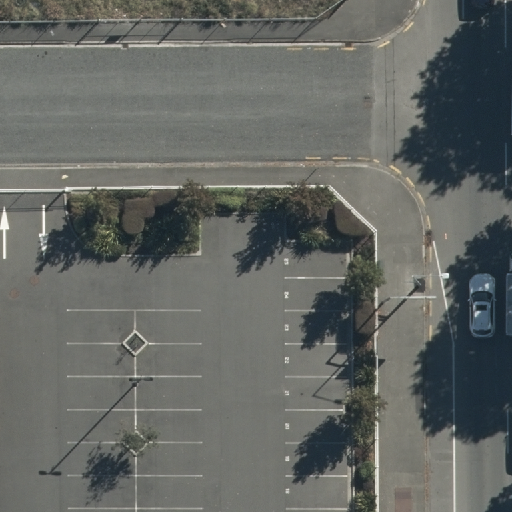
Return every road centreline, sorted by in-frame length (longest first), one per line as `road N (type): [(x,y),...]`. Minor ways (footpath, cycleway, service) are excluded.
road 1 (unclassified): [(0,122),(511,119)]
road 2 (unknown): [(233,511),(225,286),(197,273),(171,273)]
road 3 (unknown): [(21,274),(25,511)]
road 4 (unknown): [(19,121),(21,274)]
road 5 (unknown): [(171,273),(21,274)]
